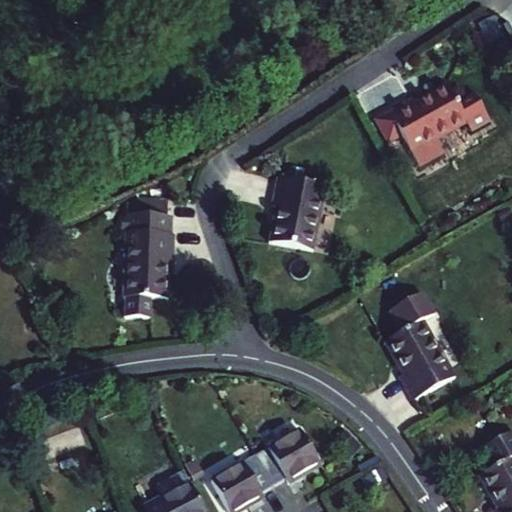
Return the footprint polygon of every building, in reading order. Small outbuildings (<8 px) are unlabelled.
[(457,109),(446,89),(415,106),(412,100),(388,113),(400,137),(409,153),(463,123),(468,132),(487,122),(475,100),(457,109)] [(400,137),(388,113),(374,121),(387,145),(400,137)] [(321,189),(276,180),(270,207),(275,208),(269,243),(310,251),(321,189)] [(151,299),(165,299),(165,277),(165,262),(173,262),(172,234),(170,234),(165,235),(165,217),(165,216),(165,206),(126,205),(126,216),(125,216),(125,221),(120,221),(120,231),(128,232),(128,236),(126,299),(125,319),(151,319),(151,299)] [(399,379),(411,402),(452,380),(421,324),(386,344),(404,376),(399,379)] [(254,457),(272,488),(284,482),(287,486),(320,467),(299,432),(254,457)] [(493,511),(511,511),(511,434),(485,450),(491,460),(495,458),(500,467),(481,478),(499,509),(493,511)] [(491,460),(485,450),(482,451),(488,462),(491,460)] [(208,483),(224,511),(241,511),(262,500),(260,496),(272,488),(254,457),(208,483)] [(205,511),(192,485),(145,509),(147,511),(205,511)]
